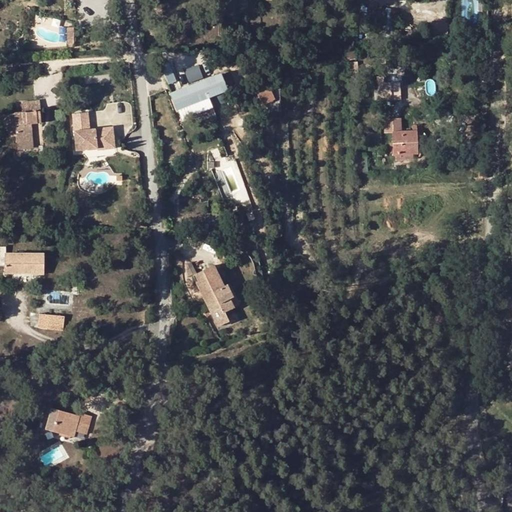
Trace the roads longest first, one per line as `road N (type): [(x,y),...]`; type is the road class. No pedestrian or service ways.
road 1 (residential): [(128,0),(165,328),(126,511)]
road 2 (residential): [(498,0),(493,203),(471,412),(477,511)]
